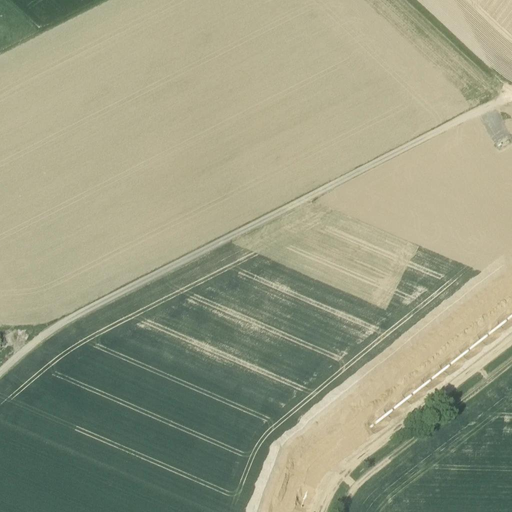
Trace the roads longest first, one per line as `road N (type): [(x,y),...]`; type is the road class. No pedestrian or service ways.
road 1 (track): [(508,93),(430,140),(80,313),(0,372)]
road 2 (track): [(341,511),(349,490),(511,362)]
road 3 (track): [(406,0),(511,94)]
